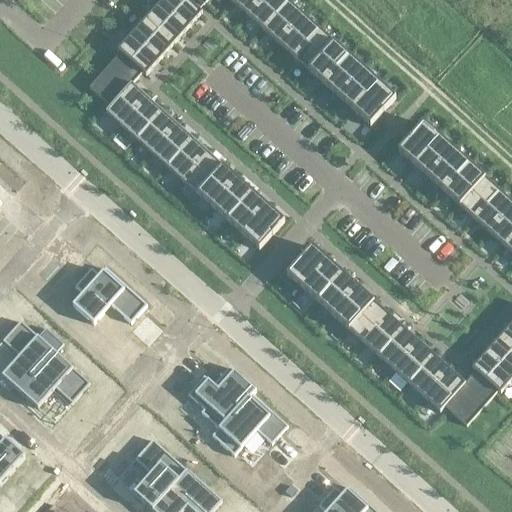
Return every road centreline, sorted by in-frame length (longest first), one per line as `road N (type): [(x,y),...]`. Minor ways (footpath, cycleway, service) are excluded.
road 1 (tertiary): [(439,511),(222,318)]
road 2 (track): [(511,157),(335,0)]
road 3 (tertiary): [(222,318),(83,194)]
road 4 (residential): [(340,188),(222,318)]
road 5 (residential): [(340,188),(216,77)]
road 6 (residential): [(0,402),(121,511)]
road 7 (residential): [(447,284),(340,188)]
road 8 (residential): [(83,194),(0,284)]
